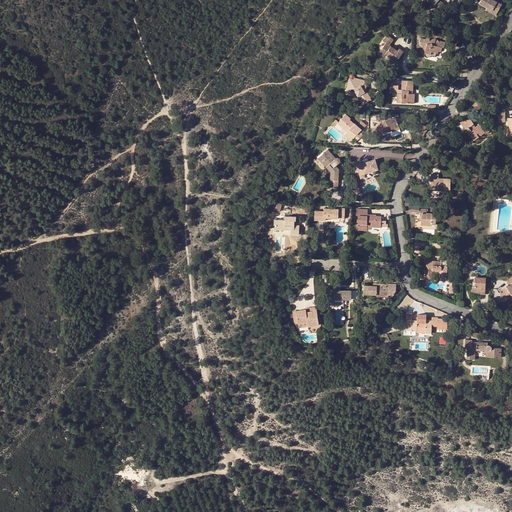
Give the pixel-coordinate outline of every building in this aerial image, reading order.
[(427,0),(433,5),(435,7),(434,9),(438,13),(444,5),(440,2),(439,3),(437,1),(437,0),(427,0)] [(481,0),(479,3),(487,8),(492,10),(493,8),(498,11),(502,5),(493,0),(481,0)] [(386,42),(379,53),(384,56),(385,53),(392,58),(392,59),(396,62),(404,51),(399,48),(398,50),(390,44),(394,39),(388,34),(383,40),(386,42)] [(441,51),(443,47),(434,45),(435,41),(436,39),(434,39),(433,39),(432,40),(431,40),(429,40),(429,39),(428,38),(427,38),(426,38),(426,39),(421,38),(420,41),(421,42),(420,44),(424,48),(422,52),(423,52),(423,53),(424,54),(424,55),(425,56),(426,57),(427,57),(429,57),(430,57),(430,56),(435,57),(436,53),(438,53),(439,51),(441,51)] [(362,84),(363,80),(355,78),(354,80),(350,79),(347,89),(352,90),(352,89),(355,90),(354,92),(357,96),(359,96),(364,105),(373,100),(368,93),(367,85),(362,84)] [(412,104),(412,94),(411,94),(407,94),(407,91),(411,91),(413,91),(413,82),(402,80),(401,90),(398,90),(398,85),(390,84),(390,93),(397,94),(397,98),(402,98),(402,103),(412,104)] [(337,123),(342,127),(343,126),(348,130),(347,131),(344,135),(351,142),(355,137),(353,135),(355,134),(356,135),(360,138),(363,134),(361,132),(360,131),(362,129),(355,123),(354,124),(350,120),(351,118),(346,114),(339,122),(337,123)] [(390,128),(390,129),(399,126),(396,116),(385,120),(386,121),(379,124),(377,125),(376,121),(372,122),(377,135),(389,131),(388,128),(390,128)] [(332,124),(344,135),(347,131),(342,127),(337,123),(339,122),(336,119),(332,124)] [(480,124),(475,127),(473,128),(471,125),(473,124),(474,124),(471,120),(470,120),(469,119),(467,119),(463,121),(462,121),(466,128),(464,129),(464,130),(466,133),(468,132),(470,136),(472,135),(475,140),(479,137),(477,134),(479,132),(481,135),(485,133),(486,134),(489,132),(484,123),(481,125),(480,124)] [(362,120),(357,125),(362,129),(362,130),(367,125),(362,120)] [(329,150),(326,153),(329,157),(323,163),(328,169),(329,168),(333,172),(333,188),(340,188),(341,169),(338,166),(340,164),(341,162),(342,161),(342,159),(341,159),(340,158),(339,157),(337,158),(329,150)] [(329,157),(326,153),(319,160),(323,163),(329,157)] [(354,163),(357,171),(360,170),(363,179),(367,178),(366,174),(381,170),(377,160),(363,164),(362,160),(354,163)] [(431,174),(431,182),(433,182),(433,185),(433,188),(444,189),(450,189),(450,179),(438,178),(439,174),(431,174)] [(361,186),(355,188),(358,196),(363,194),(361,186)] [(282,204),(277,202),(276,203),(274,207),(272,209),(280,211),(282,204)] [(324,217),(338,218),(338,212),(345,213),(345,208),(338,208),(338,209),(324,208),(324,211),(315,211),(314,220),(324,220),(324,217)] [(366,230),(366,228),(367,224),(367,222),(370,222),(370,225),(370,226),(380,227),(380,220),(381,216),(376,216),(376,215),(371,214),(371,216),(367,216),(367,214),(367,209),(356,208),(356,215),(358,215),(358,218),(357,218),(357,223),(358,223),(358,230),(366,230)] [(420,208),(420,217),(421,217),(421,220),(421,223),(431,224),(436,224),(436,213),(427,213),(428,209),(420,208)] [(275,228),(280,228),(280,226),(291,226),(291,230),(291,234),(295,234),(295,233),(299,233),(299,225),(296,225),(294,225),(294,221),(296,221),(296,216),(290,216),(284,216),(284,220),(276,219),(275,228)] [(431,265),(431,260),(427,260),(426,278),(431,278),(432,271),(439,271),(441,272),(441,274),(439,274),(439,280),(446,280),(448,258),(442,258),(442,265),(431,265)] [(485,277),(474,276),(474,281),(476,281),(485,282),(485,286),(489,287),(490,278),(485,277)] [(508,284),(499,290),(503,297),(510,292),(511,294),(511,276),(506,281),(509,284),(508,285),(508,284)] [(472,286),(471,291),(480,292),(480,294),(485,294),(485,286),(485,282),(476,281),(475,286),(473,286),(472,286)] [(377,285),(373,285),(364,285),(364,294),(377,294),(389,295),(389,284),(377,283),(377,285)] [(334,290),(334,289),(328,288),(328,300),(334,301),(334,302),(344,302),(344,299),(352,300),(352,290),(339,290),(334,290)] [(306,309),(296,311),(298,323),(307,322),(307,325),(313,323),(313,322),(318,321),(316,308),(313,309),(313,311),(306,312),(306,309)] [(407,313),(406,325),(411,325),(411,330),(417,330),(417,329),(426,329),(426,332),(432,333),(432,325),(432,320),(426,320),(426,322),(417,322),(416,322),(416,320),(412,319),(412,313),(407,313)] [(489,357),(496,357),(496,355),(500,356),(501,348),(492,347),(491,346),(491,345),(490,345),(489,345),(488,345),(488,342),(472,341),(472,339),(465,339),(465,347),(467,348),(467,359),(472,359),(473,348),(488,349),(487,357),(489,357)] [(485,357),(487,357),(488,349),(473,348),(472,359),(475,359),(475,350),(485,351),(485,357)]
